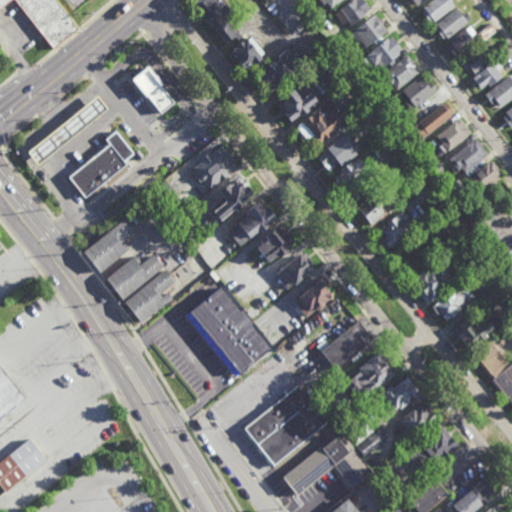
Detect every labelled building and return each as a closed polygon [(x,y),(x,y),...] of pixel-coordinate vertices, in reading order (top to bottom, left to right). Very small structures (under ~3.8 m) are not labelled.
[(0,0),(54,0),(76,28),(51,47),(15,0),(8,0),(0,6),(0,0)] [(224,0),(237,17),(230,23),(237,32),(225,41),(210,22),(208,24),(189,0),(224,0)] [(320,0),(329,10),(341,0),(320,0)] [(361,0),(367,7),(363,10),(365,12),(348,24),(345,20),(341,23),(333,12),(338,8),(348,0),(361,0)] [(448,0),(453,5),(432,21),(430,19),(428,21),(419,11),(422,8),(421,6),(428,0),(448,0)] [(460,15),(463,13),(467,19),(464,20),(465,21),(445,37),(444,35),(441,38),(432,27),(435,25),(434,23),(454,7),(460,15)] [(315,24),(310,17),(320,10),(325,16),(315,24)] [(377,19),(378,18),(382,23),(381,25),(384,29),(364,46),(357,37),(354,39),(348,32),(350,30),(371,13),(377,19)] [(481,41),(475,33),(488,22),(494,31),(481,41)] [(475,32),(470,36),(474,42),(458,54),(456,51),(453,54),(446,45),(449,43),(447,40),(462,27),(463,28),(468,24),(475,32)] [(338,31),(341,28),(345,34),(342,36),(340,33),(330,40),(325,33),(335,26),(338,31)] [(400,48),(396,51),(397,53),(381,66),(380,64),(375,68),(373,66),(369,69),(361,59),(364,56),(363,54),(384,37),(386,39),(390,36),(400,48)] [(258,54),(257,54),(259,56),(252,62),(250,60),(241,67),(234,58),(236,56),(230,50),(236,45),(234,43),(240,38),(242,41),(245,38),(258,54)] [(496,56),(491,48),(501,41),(506,48),(496,56)] [(488,51),(484,54),(489,60),(472,73),(466,65),(462,68),(457,60),(477,45),(481,42),(488,51)] [(292,72),(273,87),(269,83),(265,86),(256,76),(264,70),(261,67),(270,59),(273,62),(279,57),(277,54),(284,48),(290,55),(283,61),(292,72)] [(337,84),(319,59),(333,49),(351,74),(337,84)] [(346,66),(341,59),(352,50),(358,57),(346,66)] [(394,89),(390,83),(389,84),(387,82),(385,84),(379,76),(381,74),(380,72),(405,54),(413,65),(412,66),(416,72),(394,89)] [(511,67),(508,71),(502,64),(507,60),(506,58),(510,54),(511,56),(511,67)] [(491,64),(493,63),(497,68),(495,70),(500,76),(487,86),(485,83),(479,87),(474,79),(479,75),(476,72),(490,62),(491,64)] [(153,74),(154,74),(155,76),(158,74),(161,79),(158,81),(159,82),(173,101),(158,112),(144,93),(142,95),(129,77),(145,64),(153,74)] [(364,85),(358,77),(368,69),(375,77),(364,85)] [(511,81),(511,96),(499,107),(494,100),(490,103),(482,94),(488,89),(489,89),(507,75),(511,81)] [(424,83),(427,80),(435,89),(414,106),(413,106),(409,109),(403,101),(407,98),(400,90),(418,76),(424,83)] [(307,89),(309,87),(310,88),(308,90),(315,99),(306,106),(307,108),(299,115),(298,113),(289,121),(274,103),(283,96),(282,95),(290,88),(291,89),(300,81),(307,89)] [(380,104),(376,100),(384,93),(388,97),(380,104)] [(34,164),(24,151),(95,94),(105,107),(34,164)] [(333,109),(338,115),(336,116),(342,123),(313,147),(312,146),(308,147),(305,143),(306,139),(305,138),(303,140),(298,135),(300,133),(294,126),(328,98),(330,100),(331,99),(333,102),(332,102),(336,107),(333,109)] [(357,105),(357,106),(356,106),(356,107),(355,107),(355,108),(354,108),(353,108),(352,108),(351,108),(350,108),(350,107),(349,107),(349,106),(348,105),(348,104),(348,103),(348,102),(349,101),(349,100),(350,100),(351,99),(352,99),(353,99),(355,99),(355,100),(356,100),(356,101),(357,101),(357,102),(357,103),(357,105)] [(452,112),(448,116),(419,139),(410,127),(439,104),(439,105),(444,101),(452,112)] [(511,124),(509,127),(501,117),(505,114),(503,111),(511,104),(511,124)] [(446,151),(445,150),(442,153),(437,146),(440,143),(434,135),(458,117),(469,133),(446,151)] [(82,197),(66,177),(107,143),(103,138),(113,130),(132,153),(123,160),(125,163),(82,197)] [(351,141),(347,144),(351,149),(352,148),(353,150),(345,156),(347,159),(339,166),(337,163),(327,171),(316,157),(324,151),(323,149),(329,144),(329,143),(336,138),(339,141),(347,136),(351,141)] [(413,146),(408,140),(412,137),(416,142),(413,146)] [(362,148),(358,143),(362,139),(366,144),(362,148)] [(485,153),(482,156),(483,157),(462,173),(459,168),(456,170),(447,159),(469,141),(471,142),(475,139),(485,153)] [(399,160),(391,150),(403,141),(411,150),(399,160)] [(232,159),(230,160),(235,167),(227,173),(227,174),(219,180),(218,180),(208,188),(191,166),(200,160),(199,158),(208,151),(210,153),(221,144),(232,159)] [(344,193),(339,187),(337,188),(333,181),(334,181),(331,178),(339,172),(337,169),(346,162),(348,164),(356,158),(359,162),(361,160),(370,171),(356,182),(357,184),(344,193)] [(500,174),(497,176),(498,178),(478,194),(473,188),(470,189),(463,179),(486,161),(487,163),(490,161),(500,174)] [(434,175),(429,169),(436,163),(441,169),(434,175)] [(424,183),(418,176),(426,169),(432,176),(424,183)] [(243,178),(246,176),(249,179),(246,182),(247,182),(244,184),(252,194),(241,202),(243,203),(234,211),(232,209),(218,220),(211,211),(222,201),(223,198),(217,190),(224,184),(223,183),(238,172),(243,178)] [(162,202),(152,190),(164,180),(173,192),(162,202)] [(399,201),(386,213),(385,212),(369,226),(354,207),(362,200),(370,192),(371,193),(386,181),(394,191),(392,193),(399,201)] [(167,209),(162,203),(175,194),(179,200),(167,209)] [(274,217),(266,224),(267,225),(257,232),(256,232),(238,246),(226,230),(236,223),(235,222),(245,215),(242,211),(256,201),(256,202),(261,198),(274,217)] [(396,244),(394,242),(387,248),(374,232),(400,211),(408,221),(403,224),(411,233),(396,244)] [(123,243),(121,240),(118,243),(120,245),(122,243),(126,249),(97,273),(80,251),(121,218),(133,234),(123,243)] [(282,235),(287,231),(294,240),(284,247),(287,250),(277,258),(275,255),(265,262),(254,247),(265,239),(263,236),(275,227),(282,235)] [(186,261),(181,255),(190,247),(195,254),(186,261)] [(161,266),(119,300),(102,279),(132,255),(137,261),(135,263),(136,264),(140,262),(138,260),(149,251),(161,266)] [(313,263),(309,267),(312,270),(293,285),(292,283),(286,288),(275,274),(281,269),(280,268),(298,253),(300,256),(305,253),(313,263)] [(455,277),(438,291),(439,293),(428,302),(429,302),(425,305),(408,283),(424,271),(425,273),(446,256),(453,265),(449,268),(455,277)] [(258,269),(254,264),(260,260),(263,264),(258,269)] [(160,297),(166,292),(170,297),(137,323),(121,302),(163,269),(173,281),(157,294),(160,297)] [(329,301),(326,300),(322,303),(322,307),(318,310),(314,310),(304,317),(291,301),(303,291),(301,289),(320,274),(327,282),(322,286),(327,293),(330,293),(329,301)] [(475,298),(465,305),(467,307),(451,320),(450,318),(445,322),(439,314),(437,315),(431,307),(442,299),(442,296),(444,295),(447,294),(456,287),(457,288),(464,283),(475,298)] [(238,312),(239,310),(250,323),(248,325),(268,350),(237,375),(186,312),(217,287),(238,312)] [(483,336),(485,338),(477,345),(476,343),(468,349),(457,335),(468,326),(472,331),(480,325),(477,321),(490,311),(499,323),(483,336)] [(268,327),(264,321),(268,318),(272,324),(268,327)] [(332,371),(317,353),(355,322),(370,340),(332,371)] [(491,380),(490,379),(489,379),(487,377),(488,377),(474,359),(492,345),(508,366),(491,380)] [(386,369),(387,368),(390,372),(392,375),(361,401),(358,397),(354,400),(347,391),(350,388),(345,382),(347,381),(342,376),(352,368),(354,371),(374,355),(386,369)] [(511,404),(507,398),(506,399),(491,380),(511,363),(511,404)] [(0,367),(25,400),(0,419),(0,460),(27,439),(43,460),(2,495),(0,492),(0,367)] [(416,391),(404,401),(406,403),(397,411),(395,409),(392,412),(392,411),(384,417),(375,408),(383,401),(379,396),(387,389),(389,391),(405,378),(416,391)] [(272,467),(242,430),(296,386),(326,423),(272,467)] [(407,444),(394,427),(399,423),(397,421),(421,403),(435,420),(407,444)] [(353,447),(345,438),(363,423),(371,433),(353,447)] [(432,465),(418,448),(442,428),(456,445),(432,465)] [(362,459),(354,449),(377,431),(385,441),(362,459)] [(300,503),(295,497),(293,498),(278,481),(332,437),(346,455),(305,489),(310,495),(300,503)] [(398,470),(394,464),(403,457),(408,463),(398,470)] [(447,495),(425,511),(414,511),(403,498),(431,476),(447,495)] [(487,486),(488,485),(494,493),(487,499),(488,501),(480,508),(479,507),(473,511),(453,511),(450,508),(469,493),(468,491),(482,480),(487,486)] [(331,511),(344,501),(353,511),(331,511)]
